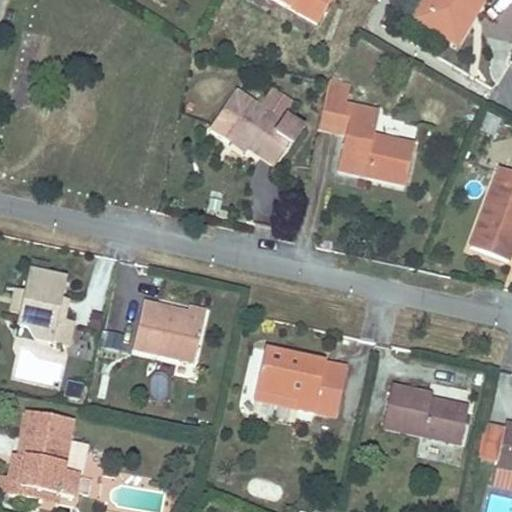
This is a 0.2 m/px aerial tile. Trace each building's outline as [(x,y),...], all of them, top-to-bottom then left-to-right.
[(269,0),(316,27),(330,0),(269,0)] [(475,15),(483,0),(423,0),(412,21),(444,40),(458,15),(454,12),(457,5),(475,15)] [(457,47),(475,15),(457,5),(454,12),(458,15),(444,40),(457,47)] [(404,187),(413,146),(373,137),(378,114),(346,106),(350,88),(329,84),(318,127),(346,133),(344,138),(337,172),(404,187)] [(276,120),(289,102),(272,90),(259,108),(276,120)] [(209,132),(227,144),(231,140),(246,150),(246,151),(272,169),(289,146),(290,147),(301,130),(285,119),(282,124),(276,120),(259,108),(237,92),(209,132)] [(493,137),(501,121),(486,113),(479,130),(493,137)] [(344,138),(346,133),(318,127),(318,132),(344,138)] [(246,150),(231,140),(227,144),(243,155),(246,151),(246,150)] [(511,251),(511,174),(500,170),(471,250),(507,263),(511,251)] [(57,320),(66,280),(28,272),(24,292),(19,314),(16,326),(28,329),(35,341),(52,344),(57,320)] [(19,314),(24,292),(15,291),(10,312),(19,314)] [(194,365),(203,323),(158,312),(160,306),(143,302),(133,351),(194,365)] [(203,323),(205,312),(189,308),(188,313),(160,306),(158,312),(203,323)] [(99,331),(102,316),(92,314),(89,329),(99,331)] [(68,347),(73,324),(57,320),(52,344),(68,347)] [(119,352),(122,336),(109,333),(105,349),(119,352)] [(313,413),(324,364),(264,351),(255,391),(257,391),(299,401),(297,411),(313,414),(313,413)] [(336,418),(347,369),(324,364),(313,413),(336,418)] [(79,402),(82,388),(73,386),(70,400),(79,402)] [(460,447),(468,410),(430,402),(431,397),(391,388),(382,430),(460,447)] [(299,401),(257,391),(254,401),(297,411),(299,401)] [(63,473),(73,423),(26,413),(17,458),(25,459),(23,468),(16,466),(10,496),(10,497),(36,502),(38,493),(59,497),(73,500),(78,477),(63,473)] [(511,471),(511,431),(505,430),(496,468),(498,469),(511,471)] [(0,494),(10,496),(16,466),(23,468),(25,459),(17,458),(12,457),(8,479),(0,478),(0,494)] [(511,489),(511,471),(498,469),(494,485),(511,489)] [(57,506),(59,497),(38,493),(36,502),(57,506)]
